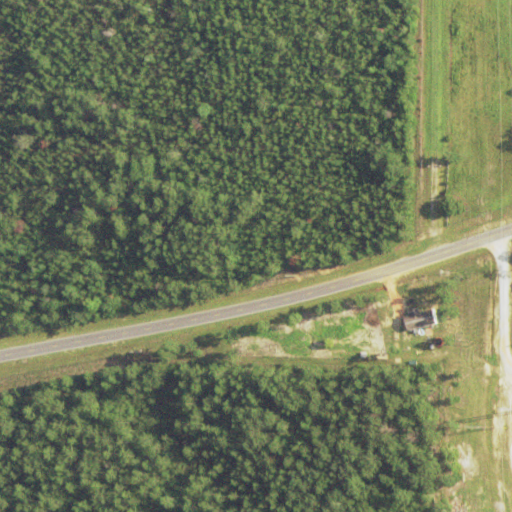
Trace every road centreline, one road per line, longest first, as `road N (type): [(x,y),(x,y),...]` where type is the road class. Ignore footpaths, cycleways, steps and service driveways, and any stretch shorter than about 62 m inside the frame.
road 1 (secondary): [(0,357),(260,308),(511,232)]
road 2 (residential): [(432,0),(430,260)]
